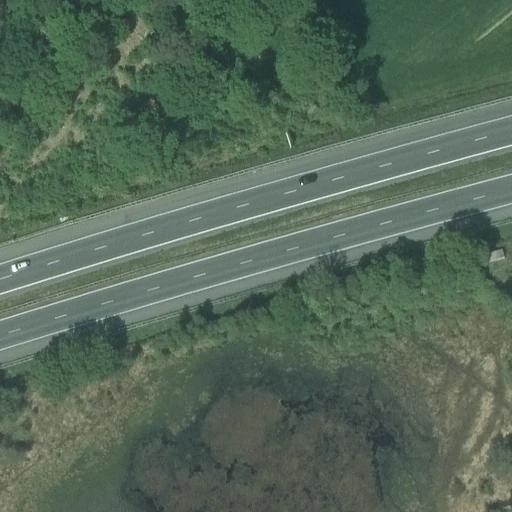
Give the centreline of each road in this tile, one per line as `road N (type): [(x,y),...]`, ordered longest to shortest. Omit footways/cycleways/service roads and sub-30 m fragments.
road 1 (track): [(0,398),(436,265),(511,250)]
road 2 (motorway): [(511,131),(0,280)]
road 3 (motorway): [(0,337),(511,191)]
